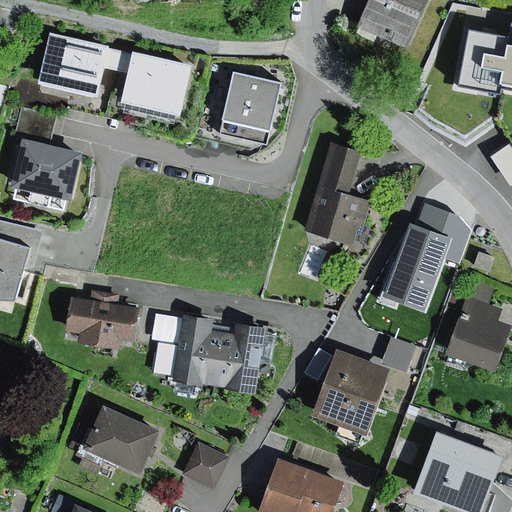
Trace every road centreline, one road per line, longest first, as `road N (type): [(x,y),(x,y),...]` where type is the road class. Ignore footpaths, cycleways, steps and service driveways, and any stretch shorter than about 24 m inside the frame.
road 1 (residential): [(211,511),(303,356),(302,333),(282,312),(136,292)]
road 2 (residential): [(333,71),(307,100),(287,167),(275,174),(258,177),(69,128)]
road 3 (residential): [(511,233),(481,194),(333,71)]
